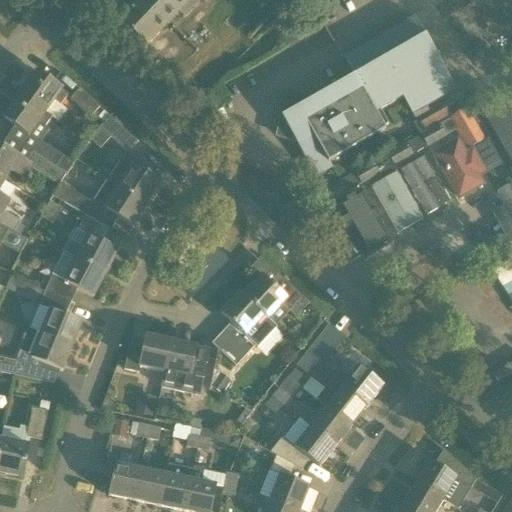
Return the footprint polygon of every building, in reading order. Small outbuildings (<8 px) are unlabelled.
[(137,0),(118,21),(146,48),(179,13),(175,9),(183,0),(137,0)] [(284,117),(278,138),(297,143),(295,144),(315,178),(332,169),(329,163),(385,131),(375,113),(402,98),(412,115),(455,90),(414,19),(344,59),(354,77),(298,109),(297,108),(296,108),(297,110),(284,117)] [(20,96),(45,114),(54,102),(60,107),(68,96),(36,73),(20,96)] [(79,90),(70,100),(90,119),(99,109),(79,90)] [(45,114),(20,96),(3,120),(28,138),(37,125),(44,129),(51,118),(45,114)] [(426,148),(457,131),(451,119),(452,119),(447,109),(417,126),(423,135),(420,137),(426,148)] [(511,160),(511,110),(493,120),(511,160)] [(466,111),(452,119),(451,119),(457,131),(467,148),(482,140),(466,111)] [(109,118),(100,129),(110,138),(126,153),(127,155),(128,154),(137,144),(109,118)] [(394,166),(426,148),(420,137),(388,155),(394,166)] [(457,140),(435,152),(441,163),(451,158),(467,188),(480,181),(457,140)] [(40,142),(32,154),(56,168),(66,174),(73,164),(62,157),(40,142)] [(0,148),(0,181),(3,183),(3,182),(9,172),(22,180),(29,168),(59,186),(59,185),(66,174),(56,168),(32,154),(25,164),(0,148)] [(137,162),(127,155),(126,153),(108,181),(146,207),(161,184),(134,167),(137,162)] [(373,163),(355,174),(361,185),(380,175),(373,163)] [(427,163),(406,176),(434,221),(454,208),(427,163)] [(328,204),(361,185),(355,174),(321,193),(308,201),(322,226),(336,217),(328,204)] [(400,179),(377,193),(406,241),(429,227),(400,179)] [(8,203),(16,191),(16,190),(3,182),(3,183),(0,181),(0,227),(12,234),(18,225),(19,223),(2,213),(8,203)] [(110,232),(117,220),(131,228),(146,207),(108,181),(93,203),(92,205),(85,217),(109,231),(110,232)] [(85,217),(92,205),(59,185),(59,186),(52,197),(84,217),(85,217)] [(497,195),(511,221),(511,193),(508,187),(497,194),(497,195)] [(392,241),(367,198),(353,206),(363,225),(344,236),(358,261),(392,241)] [(50,204),(41,217),(52,224),(61,211),(50,204)] [(109,231),(85,217),(84,217),(76,232),(87,237),(82,249),(67,242),(62,253),(64,255),(105,276),(117,252),(102,244),(109,231)] [(0,243),(1,244),(1,245),(19,256),(22,251),(27,242),(27,241),(20,237),(19,238),(12,234),(0,227),(0,243)] [(105,276),(64,255),(45,293),(70,304),(77,291),(92,299),(105,276)] [(262,278),(243,297),(267,321),(268,320),(282,307),(288,312),(301,298),(278,276),(269,284),(262,278)] [(35,290),(29,302),(38,307),(44,294),(35,290)] [(28,330),(28,331),(71,348),(81,324),(65,317),(70,304),(45,293),(44,294),(38,307),(39,307),(30,331),(28,330)] [(277,329),(268,320),(267,321),(243,297),(240,295),(221,315),(230,324),(222,333),(247,356),(255,347),(257,350),(276,329),(277,329)] [(329,326),(304,358),(313,366),(319,358),(326,363),(345,339),(329,326)] [(71,348),(28,331),(18,355),(31,360),(28,365),(16,363),(3,360),(0,371),(0,373),(13,377),(36,382),(43,365),(61,373),(71,348)] [(139,369),(164,374),(170,343),(145,337),(142,349),(129,346),(124,371),(138,374),(139,369)] [(199,398),(208,359),(210,351),(170,343),(164,374),(160,389),(199,398)] [(313,366),(304,358),(297,368),(306,375),(313,366)] [(339,373),(333,381),(367,408),(383,388),(358,368),(348,380),(339,373)] [(288,378),(272,399),(281,407),(286,410),(302,390),(302,389),(288,378)] [(367,408),(333,381),(325,391),(316,402),(325,409),(326,409),(351,428),(367,408)] [(275,415),(281,407),(272,399),(265,408),(275,415)] [(138,400),(135,415),(152,418),(154,403),(138,400)] [(32,409),(25,439),(41,442),(47,413),(32,409)] [(335,449),(351,428),(326,409),(325,409),(309,429),(335,449)] [(319,469),(335,449),(309,429),(297,420),(271,454),(276,458),(293,467),(301,472),(309,462),(319,469)] [(116,422),(113,437),(125,439),(127,425),(116,422)] [(146,440),(149,428),(139,426),(136,438),(146,440)] [(149,428),(146,440),(158,443),(160,430),(149,428)] [(190,428),(188,439),(186,448),(197,451),(201,431),(199,430),(190,428)] [(201,431),(197,451),(207,453),(210,442),(215,443),(217,434),(201,431)] [(0,441),(0,474),(22,479),(28,448),(0,441)] [(429,463),(416,485),(443,502),(456,511),(470,490),(476,481),(443,451),(434,466),(429,463)] [(269,501),(296,511),(299,511),(309,489),(288,480),(293,467),(276,458),(270,474),(279,477),(269,501)] [(108,497),(133,502),(140,471),(114,466),(108,497)] [(159,508),(178,511),(184,511),(193,472),(192,472),(168,466),(165,477),(159,508)] [(193,472),(184,511),(210,511),(216,487),(201,484),(203,471),(193,469),(192,472),(193,472)] [(133,502),(159,508),(165,477),(140,471),(133,502)] [(223,486),(236,488),(238,477),(226,475),(223,486)] [(443,502),(416,485),(402,507),(410,511),(436,511),(443,502)] [(234,500),(236,488),(223,486),(221,497),(234,500)] [(296,511),(269,501),(264,511),(296,511)]
